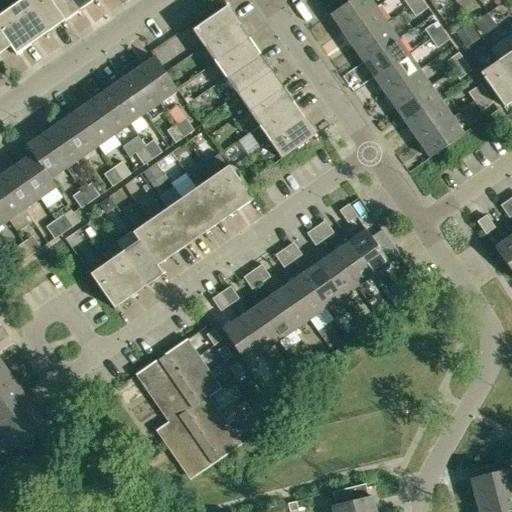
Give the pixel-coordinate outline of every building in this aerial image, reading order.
[(48,32),(25,0),(22,0),(9,10),(32,43),(48,32)] [(64,22),(48,0),(25,0),(48,32),(64,22)] [(80,11),(72,0),(48,0),(64,22),(80,11)] [(72,0),(80,11),(94,0),(72,0)] [(341,31),(375,7),(369,0),(351,0),(329,15),(341,31)] [(427,8),(421,0),(419,0),(409,8),(415,17),(427,8)] [(239,24),(227,7),(192,31),(204,48),(239,24)] [(386,23),(375,7),(341,31),(352,47),(386,23)] [(0,31),(16,55),(32,43),(9,10),(0,15),(0,31)] [(487,14),(473,24),(483,37),(496,27),(487,14)] [(443,30),(436,21),(424,30),(430,39),(443,30)] [(352,47),(363,63),(397,39),(386,23),(352,47)] [(249,39),(239,24),(204,48),(215,63),(249,39)] [(479,39),(469,25),(455,35),(464,49),(479,39)] [(449,40),(443,30),(430,39),(436,48),(449,40)] [(16,55),(0,31),(0,53),(10,47),(16,55)] [(215,63),(226,79),(260,55),(249,39),(215,63)] [(363,63),(374,78),(408,55),(397,39),(363,63)] [(511,50),(496,61),(511,83),(511,50)] [(465,62),(458,53),(446,62),(452,71),(465,62)] [(237,95),(271,71),(260,55),(226,79),(237,95)] [(408,55),(374,78),(385,94),(419,71),(408,55)] [(138,68),(162,103),(178,91),(154,57),(138,68)] [(479,73),(504,107),(511,101),(511,83),(496,61),(479,73)] [(471,71),(465,62),(452,71),(458,80),(471,71)] [(138,68),(126,77),(122,79),(146,114),(162,103),(138,68)] [(237,95),(248,111),(282,87),(271,71),(237,95)] [(385,94),(396,110),(430,87),(419,71),(385,94)] [(106,90),(130,125),(146,114),(122,79),(106,90)] [(474,102),(486,94),(480,85),(468,93),(474,102)] [(248,111),(258,126),(293,102),(282,87),(248,111)] [(396,110),(407,126),(441,102),(430,87),(396,110)] [(91,101),(115,136),(130,125),(106,90),(91,101)] [(493,103),(486,94),(474,102),(480,111),(493,103)] [(75,112),(99,147),(115,136),(91,101),(75,112)] [(258,126),(269,142),(304,118),(293,102),(258,126)] [(418,142),(452,118),(441,102),(407,126),(418,142)] [(75,112),(63,121),(59,123),(83,158),(99,147),(75,112)] [(186,118),(177,125),(185,137),(194,130),(186,118)] [(304,118),(269,142),(281,159),(316,135),(304,118)] [(464,135),(452,118),(418,142),(430,158),(464,135)] [(59,123),(51,129),(43,134),(67,169),(83,158),(59,123)] [(185,137),(177,125),(167,131),(176,143),(185,137)] [(27,145),(57,188),(58,187),(53,179),(67,169),(43,134),(27,145)] [(154,140),(144,147),(153,159),(162,152),(154,140)] [(17,164),(41,199),(57,188),(27,145),(26,146),(32,154),(17,164)] [(153,159),(144,147),(135,153),(144,165),(153,159)] [(131,174),(122,162),(113,168),(121,180),(131,174)] [(1,175),(25,210),(41,199),(17,164),(1,175)] [(158,166),(145,175),(151,184),(164,175),(158,166)] [(236,212),(252,200),(253,200),(229,166),(212,177),(236,212)] [(121,180),(113,168),(104,175),(112,187),(121,180)] [(1,175),(0,176),(0,207),(10,221),(25,210),(1,175)] [(197,188),(220,222),(236,212),(212,177),(197,188)] [(99,196),(91,183),(81,190),(90,202),(99,196)] [(181,199),(205,233),(220,222),(197,188),(181,199)] [(90,202),(81,190),(72,196),(80,208),(90,202)] [(205,233),(181,199),(165,210),(189,244),(205,233)] [(511,202),(509,199),(500,205),(509,217),(511,215),(511,202)] [(116,211),(109,200),(99,207),(106,218),(116,211)] [(348,223),(357,217),(348,205),(339,211),(348,223)] [(0,207),(0,227),(10,221),(0,207)] [(149,221),(173,255),(189,244),(165,210),(149,221)] [(65,215),(56,221),(64,233),(73,227),(65,215)] [(486,216),(477,222),(485,234),(494,228),(486,216)] [(55,239),(63,234),(64,233),(56,221),(47,227),(55,239)] [(173,255),(149,221),(133,232),(163,275),(163,274),(158,266),(173,255)] [(316,227),(324,239),(333,233),(325,221),(316,227)] [(91,226),(85,230),(91,237),(96,234),(91,226)] [(315,245),(324,239),(316,227),(307,233),(315,245)] [(349,241),(373,276),(390,264),(365,229),(349,241)] [(123,252),(147,286),(163,275),(133,232),(132,233),(138,241),(123,252)] [(511,236),(511,235),(495,247),(511,271),(511,236)] [(24,243),(32,255),(41,249),(33,236),(24,243)] [(357,287),(373,276),(349,241),(333,252),(357,287)] [(1,258),(10,270),(23,261),(32,255),(24,243),(15,249),(1,258)] [(284,249),(292,261),(301,255),(293,243),(284,249)] [(283,267),(292,261),(284,249),(275,255),(283,267)] [(123,252),(107,263),(131,297),(147,286),(123,252)] [(357,287),(333,252),(317,263),(341,298),(357,287)] [(107,263),(90,274),(115,308),(131,297),(107,263)] [(301,274),(325,309),(341,298),(317,263),(301,274)] [(261,265),(252,271),(260,283),(269,277),(261,265)] [(251,289),(260,283),(252,271),(243,277),(251,289)] [(325,309),(301,274),(285,285),(309,320),(325,309)] [(396,310),(421,293),(415,283),(389,300),(396,310)] [(269,296),(293,331),(309,320),(285,285),(269,296)] [(230,286),(221,293),(229,305),(238,298),(230,286)] [(220,311),(229,305),(221,293),(212,299),(220,311)] [(293,331),(269,296),(253,307),(277,342),(293,331)] [(261,353),(277,342),(253,307),(237,318),(261,353)] [(245,364),(261,353),(237,318),(221,329),(245,364)] [(213,329),(206,335),(213,345),(221,340),(213,329)] [(187,340),(137,376),(141,381),(142,381),(149,389),(147,391),(148,392),(198,356),(187,340)] [(232,356),(225,345),(217,350),(224,362),(232,356)] [(153,396),(159,404),(157,405),(158,406),(210,372),(198,356),(148,392),(152,397),(153,396)] [(244,373),(242,371),(236,362),(228,368),(236,378),(244,373)] [(0,365),(0,388),(13,380),(2,364),(0,365)] [(210,372),(158,406),(163,413),(165,412),(170,420),(156,430),(157,431),(220,386),(210,372)] [(0,411),(24,395),(13,380),(0,388),(0,411)] [(219,412),(208,397),(221,388),(220,386),(157,431),(161,437),(163,436),(169,444),(167,446),(168,447),(219,412)] [(234,386),(226,391),(234,401),(241,396),(234,386)] [(0,411),(0,434),(0,435),(35,411),(24,395),(0,411)] [(245,401),(237,407),(245,417),(252,412),(245,401)] [(35,411),(0,435),(12,451),(46,427),(35,411)] [(230,427),(223,418),(219,412),(168,447),(172,453),(174,451),(180,460),(179,461),(179,462),(230,427)] [(251,423),(258,433),(265,427),(259,418),(251,423)] [(193,478),(242,444),(230,427),(179,462),(184,469),(185,467),(193,478)] [(471,478),(476,498),(511,488),(511,470),(511,468),(471,478)] [(365,484),(333,492),(336,505),(332,506),(333,511),(376,511),(372,496),(369,496),(365,484)] [(479,511),(497,511),(511,508),(511,488),(476,498),(479,511)] [(296,502),(288,504),(290,511),(298,510),(296,502)]
